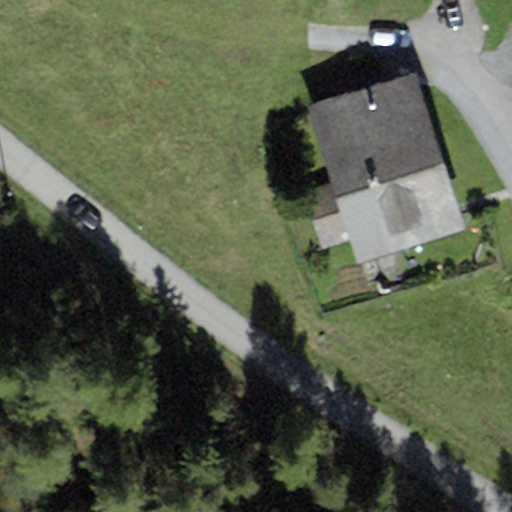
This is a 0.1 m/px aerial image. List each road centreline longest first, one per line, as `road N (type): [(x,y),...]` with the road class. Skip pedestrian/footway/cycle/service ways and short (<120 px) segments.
road 1 (residential): [(502,511),(0,149)]
road 2 (track): [(52,511),(0,370)]
road 3 (unknown): [(302,30),(174,0)]
